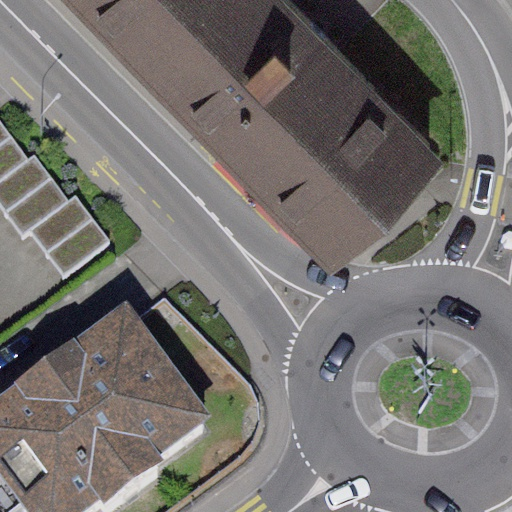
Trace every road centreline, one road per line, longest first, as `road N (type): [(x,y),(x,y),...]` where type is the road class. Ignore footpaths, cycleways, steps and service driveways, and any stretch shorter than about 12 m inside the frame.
road 1 (primary): [(221,223),(2,0)]
road 2 (residential): [(484,42),(482,193),(435,288)]
road 3 (primary): [(221,223),(292,353),(327,381)]
road 4 (primary): [(373,306),(221,223)]
road 5 (primary): [(352,461),(404,493),(464,491),(491,478)]
